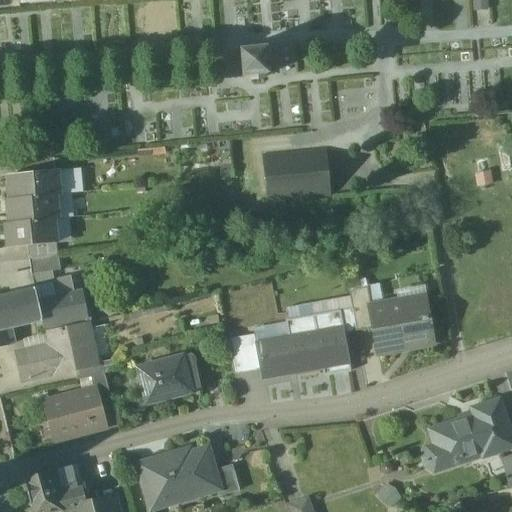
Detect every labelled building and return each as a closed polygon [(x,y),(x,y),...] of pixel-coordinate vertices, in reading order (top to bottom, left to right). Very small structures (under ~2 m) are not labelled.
[(487,9),(486,0),(472,0),(473,10),(487,9)] [(267,46),(241,49),(243,75),(269,73),(267,46)] [(277,47),(277,74),(296,74),(296,47),(277,47)] [(324,151),(262,157),(267,203),(329,196),(324,151)] [(51,160),(15,163),(16,176),(53,173),(51,160)] [(16,176),(9,177),(11,200),(55,196),(59,195),(57,172),(53,173),(16,176)] [(11,200),(8,200),(11,224),(53,220),(57,220),(55,196),(11,200)] [(11,224),(6,225),(8,249),(27,247),(55,244),(53,220),(11,224)] [(55,244),(27,247),(28,260),(57,256),(55,244)] [(57,256),(28,260),(31,275),(60,271),(58,256),(57,256)] [(53,281),(33,286),(34,290),(36,303),(56,299),(53,281)] [(367,287),(349,292),(352,310),(356,330),(356,332),(373,329),(369,308),(371,308),(367,287)] [(34,290),(0,297),(0,330),(3,330),(40,321),(36,303),(34,290)] [(56,299),(36,303),(40,321),(40,322),(45,320),(48,331),(86,323),(80,293),(56,299)] [(371,308),(369,308),(373,329),(378,354),(399,350),(398,347),(432,340),(432,344),(434,344),(428,316),(422,317),(420,305),(403,308),(402,301),(371,308)] [(352,310),(340,312),(344,333),(356,330),(352,310)] [(323,377),(351,372),(344,333),(340,312),(253,327),(255,336),(260,369),(263,382),(322,371),(323,377)] [(48,331),(45,332),(48,348),(15,355),(21,380),(73,369),(88,366),(88,365),(94,363),(86,323),(48,331)] [(234,373),(260,369),(255,336),(228,340),(234,373)] [(0,347),(0,358),(9,357),(6,346),(0,347)] [(183,357),(137,369),(146,406),(192,394),(183,357)] [(94,363),(88,365),(88,366),(73,369),(76,381),(90,378),(103,375),(100,362),(94,363)] [(103,375),(90,378),(93,389),(95,389),(100,409),(111,406),(103,375)] [(93,389),(42,403),(53,441),(105,428),(100,409),(95,389),(93,389)] [(511,443),(498,402),(473,411),(475,417),(431,432),(436,447),(427,450),(424,459),(427,467),(435,472),(451,467),(450,464),(460,460),(461,464),(465,462),(464,459),(482,453),(483,457),(511,446),(511,443)] [(208,448),(166,460),(165,456),(137,465),(143,485),(155,482),(160,500),(199,489),(201,496),(218,491),(220,491),(215,472),(208,448)] [(76,466),(54,472),(59,491),(55,492),(56,497),(82,489),(76,466)] [(231,467),(215,472),(220,491),(218,491),(220,496),(238,491),(231,467)] [(54,472),(23,480),(28,499),(27,499),(28,504),(29,504),(31,511),(56,511),(60,511),(56,497),(55,492),(59,491),(54,472)] [(376,495),(390,508),(400,498),(386,485),(376,495)] [(82,489),(56,497),(60,511),(69,509),(86,504),(86,503),(82,489)] [(117,511),(113,496),(86,503),(86,504),(69,509),(69,511),(117,511)] [(312,511),(308,498),(286,506),(287,511),(312,511)]
